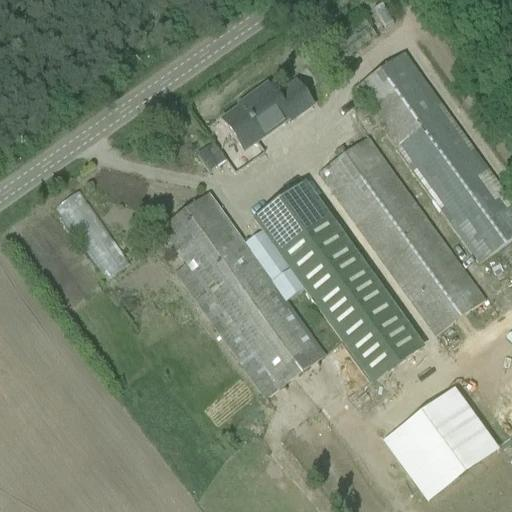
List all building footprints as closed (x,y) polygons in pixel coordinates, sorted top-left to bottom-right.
[(353,91),(365,107),(478,265),(511,240),(511,208),(402,56),(353,91)] [(266,87),(247,101),(249,103),(221,124),(243,154),(289,120),(290,122),(311,107),(295,84),(275,99),(266,87)] [(317,176),(329,192),(434,339),(483,303),(367,141),(317,176)] [(199,143),(180,155),(192,173),(211,160),(199,143)] [(303,186),(253,222),(262,233),(303,290),(371,384),(420,348),(303,186)] [(43,206),(81,272),(105,259),(66,192),(43,206)] [(174,275),(186,291),(265,400),(323,358),(284,304),(303,290),(262,233),(243,246),(207,196),(159,231),(185,267),(174,275)] [(484,365),(481,378),(496,381),(498,368),(484,365)] [(486,396),(474,401),(480,416),(492,411),(486,396)] [(437,404),(382,442),(425,504),(481,467),(437,404)] [(289,447),(299,441),(290,426),(280,433),(289,447)]
